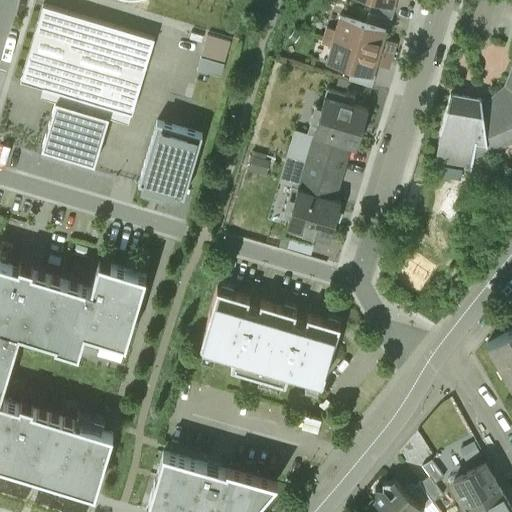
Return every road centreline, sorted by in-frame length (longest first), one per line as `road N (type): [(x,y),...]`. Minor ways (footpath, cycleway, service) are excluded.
road 1 (residential): [(0,176),(359,283)]
road 2 (residential): [(359,283),(449,0)]
road 3 (residential): [(325,511),(433,376)]
road 4 (residential): [(359,283),(396,348),(433,376)]
